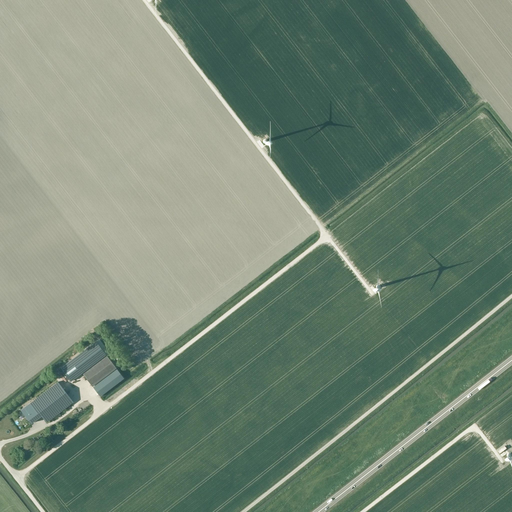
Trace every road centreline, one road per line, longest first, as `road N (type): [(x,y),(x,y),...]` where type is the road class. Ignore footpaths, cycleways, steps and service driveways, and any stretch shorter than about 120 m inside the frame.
road 1 (trunk): [(317,511),(511,359)]
road 2 (unclassified): [(363,511),(469,429),(504,457)]
